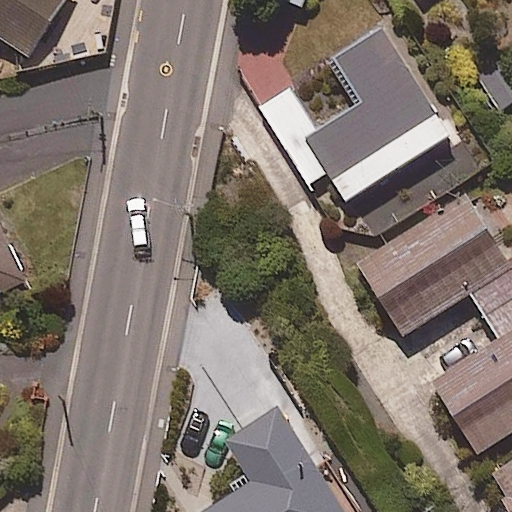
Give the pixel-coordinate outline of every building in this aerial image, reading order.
[(0,0),(0,31),(33,54),(68,0),(0,0)] [(454,135),(388,27),(331,62),(359,107),(320,131),(293,88),(263,107),(310,184),(332,171),(349,199),(454,135)] [(511,104),(511,61),(508,55),(477,75),(501,111),(511,104)] [(511,256),(472,194),(362,263),(407,335),(473,293),(503,340),(435,383),(479,454),(511,433),(511,256)] [(0,216),(0,293),(28,281),(0,216)] [(351,511),(286,405),(234,437),(256,473),(193,511),(351,511)] [(511,464),(497,473),(511,499),(511,464)]
